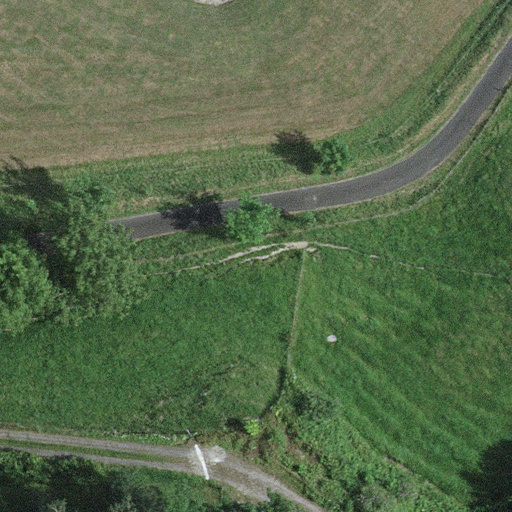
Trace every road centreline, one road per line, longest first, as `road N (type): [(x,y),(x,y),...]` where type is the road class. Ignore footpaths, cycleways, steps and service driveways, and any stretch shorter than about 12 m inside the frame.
road 1 (track): [(511,54),(419,162),(344,190),(0,250)]
road 2 (track): [(0,432),(225,463),(301,511)]
